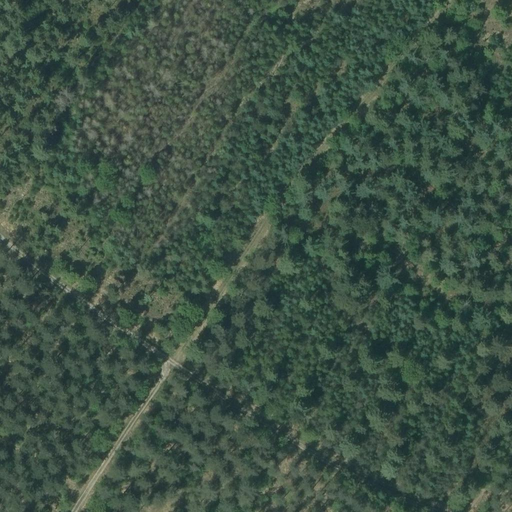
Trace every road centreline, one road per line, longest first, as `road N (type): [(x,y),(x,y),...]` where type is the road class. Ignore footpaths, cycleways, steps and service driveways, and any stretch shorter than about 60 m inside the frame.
road 1 (track): [(165,360),(256,222),(378,68),(448,0)]
road 2 (track): [(281,433),(147,349),(0,236)]
road 3 (track): [(165,360),(79,511)]
